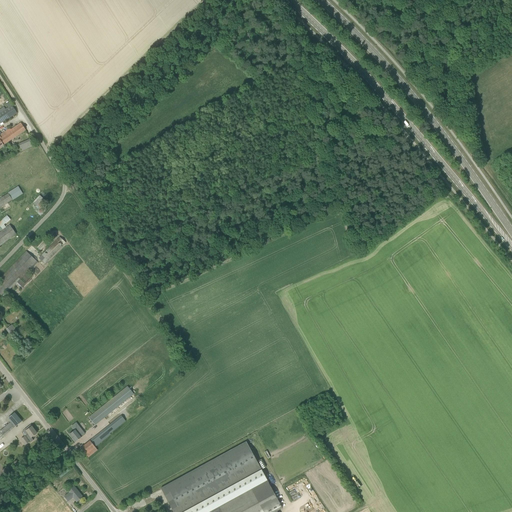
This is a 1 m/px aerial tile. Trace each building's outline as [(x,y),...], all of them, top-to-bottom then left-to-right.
[(0,123),(17,113),(12,106),(0,113),(0,123)] [(21,123),(11,130),(16,137),(26,130),(21,123)] [(0,147),(16,137),(11,130),(10,128),(0,134),(0,147)] [(22,151),(33,146),(29,139),(18,143),(22,151)] [(8,193),(0,198),(0,207),(12,200),(12,199),(22,192),(18,187),(8,193)] [(47,202),(41,197),(35,203),(41,208),(47,202)] [(60,237),(41,257),(39,259),(45,264),(66,243),(60,237)] [(37,261),(26,252),(0,279),(0,295),(2,297),(28,270),(30,271),(38,263),(37,261)] [(6,330),(10,336),(16,331),(12,326),(6,330)] [(128,387),(89,417),(95,425),(104,418),(105,420),(135,396),(128,387)] [(11,422),(15,427),(16,427),(22,422),(15,413),(8,418),(11,422)] [(69,435),(75,442),(82,437),(81,436),(95,425),(89,417),(88,416),(75,426),(74,424),(71,427),(74,431),(69,435)] [(110,434),(126,421),(121,416),(90,441),(95,447),(111,435),(110,434)] [(37,433),(32,427),(31,425),(24,430),(28,435),(25,437),(25,436),(21,439),(25,445),(29,442),(30,443),(33,440),(31,438),(37,433)] [(90,441),(80,449),(88,458),(97,450),(95,447),(90,441)] [(277,511),(282,508),(246,442),(161,488),(166,499),(173,511),(277,511)] [(68,491),(69,493),(64,497),(68,501),(73,497),(77,502),(83,497),(74,486),(68,491)]
